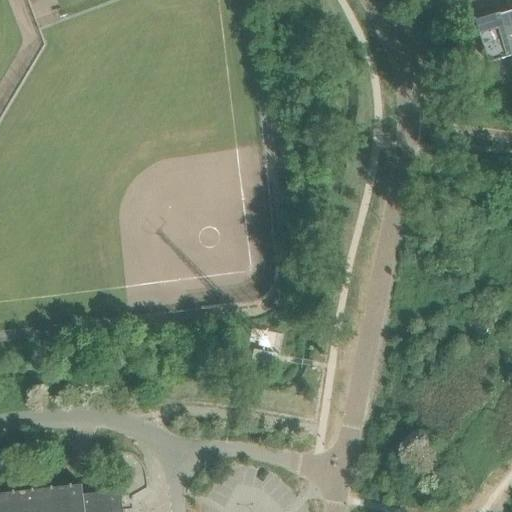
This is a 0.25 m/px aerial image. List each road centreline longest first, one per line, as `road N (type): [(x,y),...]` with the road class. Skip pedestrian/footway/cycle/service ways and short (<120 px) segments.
road 1 (unclassified): [(338,469),(407,126),(402,75),(371,0)]
road 2 (unclassified): [(178,469),(193,455),(222,450),(338,469)]
